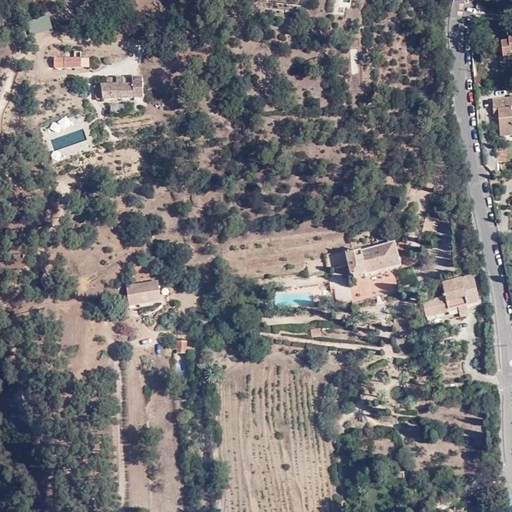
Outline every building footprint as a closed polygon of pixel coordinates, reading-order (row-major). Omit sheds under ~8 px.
[(511,35),(511,36),(509,37),(508,38),(506,39),(506,41),(495,42),(496,51),(500,50),(501,61),(511,59),(511,35)] [(62,63),(62,68),(82,68),(82,59),(65,59),(65,63),(62,63)] [(135,99),(138,76),(134,76),(134,79),(116,79),(116,86),(95,86),(95,99),(135,99)] [(146,98),(145,76),(138,76),(135,99),(146,98)] [(511,135),(511,99),(493,101),(493,116),(498,116),(500,137),(511,135)] [(132,114),(132,105),(109,105),(109,115),(132,114)] [(497,163),(505,163),(505,152),(497,152),(497,163)] [(435,235),(439,217),(426,214),(423,232),(435,235)] [(374,248),(373,243),(372,241),(366,242),(367,244),(325,256),(327,270),(327,269),(349,264),(351,274),(352,275),(354,277),(367,273),(368,274),(400,266),(394,243),(374,248)] [(47,289),(50,289),(53,289),(56,286),(58,283),(58,279),(57,276),(55,274),(51,273),(47,273),(45,274),(43,276),(42,278),(41,282),(42,285),(44,287),(47,289)] [(475,281),(470,277),(443,284),(445,296),(422,302),(426,317),(449,311),(449,309),(459,307),(461,317),(469,315),(468,305),(480,302),(475,281)] [(161,301),(158,282),(126,287),(129,306),(161,301)] [(184,354),(185,343),(173,342),(172,349),(176,350),(175,353),(184,354)] [(173,417),(174,417),(181,417),(181,411),(180,401),(173,401),(173,417)] [(370,450),(370,438),(357,439),(358,450),(370,450)]
